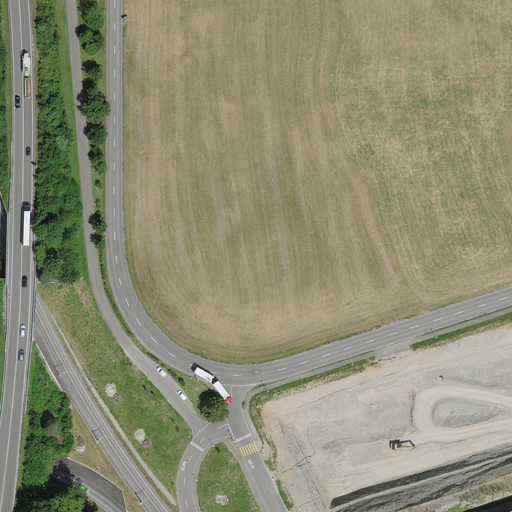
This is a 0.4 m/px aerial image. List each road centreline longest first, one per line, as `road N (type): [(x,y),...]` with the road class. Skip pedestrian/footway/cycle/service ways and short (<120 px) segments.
road 1 (secondary): [(19,0),(21,271),(0,511)]
road 2 (tertiary): [(115,0),(120,281),(154,340),(192,365),(231,374)]
road 3 (tertiary): [(231,374),(281,369),(511,295)]
